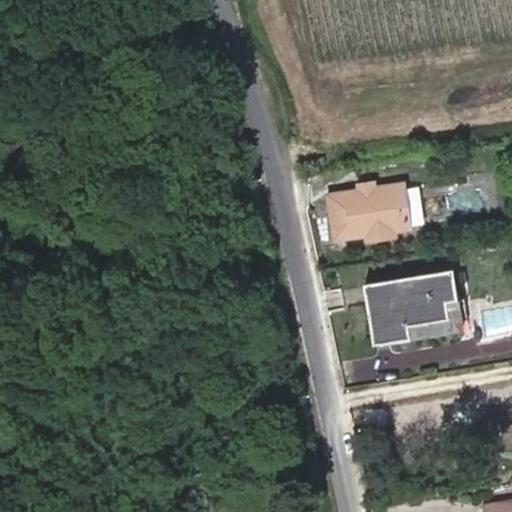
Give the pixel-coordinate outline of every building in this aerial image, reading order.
[(484,187),(452,189),(453,207),(484,205),(484,187)] [(356,209),(340,213),(349,256),(364,254),(393,249),(409,246),(400,201),(371,207),(373,213),(357,216),(356,209)] [(333,258),(349,256),(340,213),(325,216),(333,258)] [(363,304),(375,362),(461,346),(455,317),(450,289),(397,298),(363,304)] [(511,511),(511,493),(482,501),(485,511),(511,511)]
